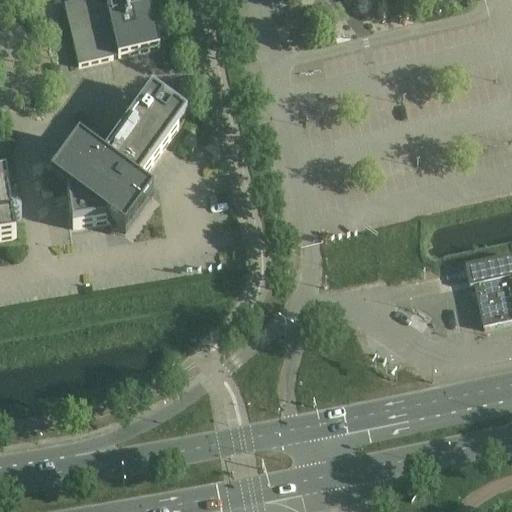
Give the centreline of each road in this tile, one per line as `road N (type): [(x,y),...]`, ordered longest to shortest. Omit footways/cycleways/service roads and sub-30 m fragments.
road 1 (primary): [(296,430),(0,481)]
road 2 (primary): [(511,385),(332,423)]
road 3 (primary): [(138,511),(309,480)]
road 4 (primary): [(343,473),(511,437)]
